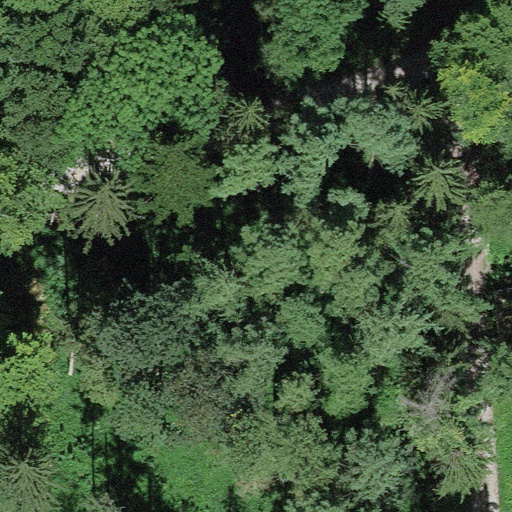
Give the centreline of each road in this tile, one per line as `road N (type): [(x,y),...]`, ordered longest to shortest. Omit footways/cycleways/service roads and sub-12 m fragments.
road 1 (track): [(0,189),(216,148),(511,23)]
road 2 (track): [(480,511),(471,329),(437,53)]
